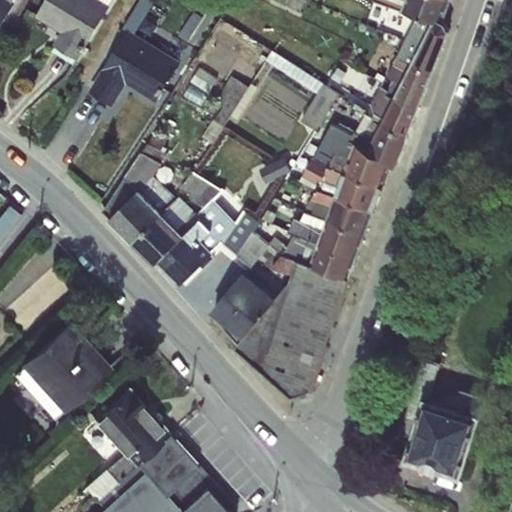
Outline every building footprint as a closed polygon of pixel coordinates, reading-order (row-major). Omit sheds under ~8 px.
[(0,0),(0,22),(12,0),(0,0)] [(42,0),(36,11),(65,28),(56,43),(79,57),(112,0),(42,0)] [(442,21),(449,0),(392,0),(419,11),(442,21)] [(350,270),(450,27),(419,11),(353,136),(309,258),(350,270)] [(186,58),(125,21),(98,68),(87,86),(116,103),(126,85),(158,104),(186,58)] [(217,99),(231,111),(253,86),(239,74),(217,99)] [(322,126),(341,87),(325,79),(306,118),(322,126)] [(154,172),(108,211),(132,237),(175,191),(154,172)] [(175,191),(132,237),(155,259),(200,211),(175,191)] [(214,197),(155,259),(184,285),(239,220),(214,197)] [(0,214),(0,244),(0,245),(22,207),(9,199),(0,214)] [(312,389),(350,270),(309,258),(300,255),(274,289),(240,331),(235,339),(294,393),(312,389)] [(240,331),(274,289),(243,265),(211,304),(240,331)] [(54,267),(17,302),(35,321),(72,287),(54,267)] [(113,367),(70,320),(14,371),(57,418),(113,367)] [(162,414),(132,382),(79,429),(111,464),(88,484),(100,498),(176,431),(162,414)] [(478,409),(424,391),(403,455),(458,472),(478,409)] [(229,511),(166,440),(100,498),(84,511),(229,511)]
